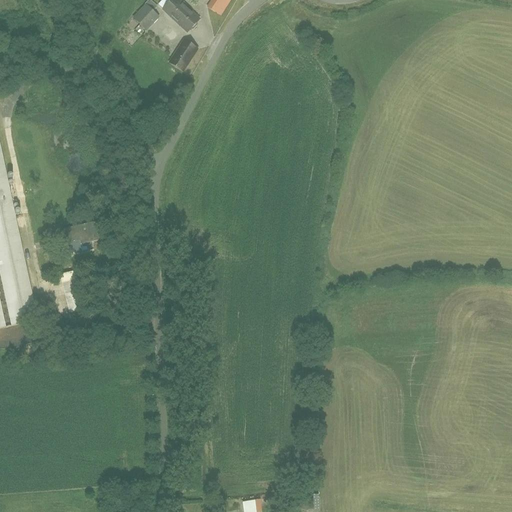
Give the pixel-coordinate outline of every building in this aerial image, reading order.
[(163,12),(187,33),(197,22),(173,0),(163,12)] [(216,0),(210,10),(220,16),(229,0),(216,0)] [(151,11),(140,25),(148,32),(160,18),(151,11)] [(187,46),(173,68),(183,74),(196,52),(187,46)] [(0,141),(0,260),(15,327),(39,322),(0,141)] [(81,245),(99,241),(96,223),(65,230),(67,242),(80,240),(81,245)] [(70,313),(85,310),(78,280),(83,279),(81,271),(60,276),(70,313)] [(263,511),(261,499),(244,502),(246,511),(263,511)]
